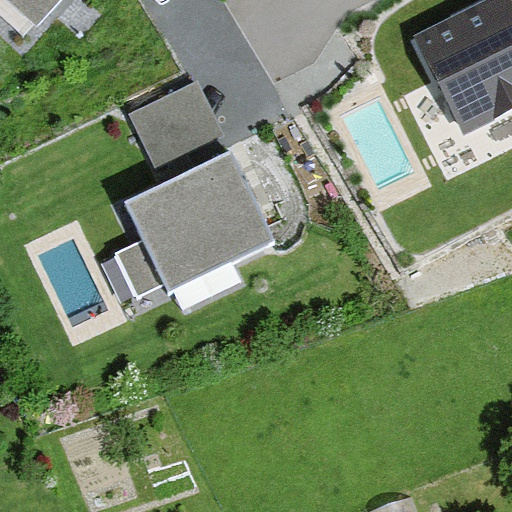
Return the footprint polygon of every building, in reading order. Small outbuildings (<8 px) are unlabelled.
[(0,0),(37,32),(65,0),(0,0)] [(511,2),(511,1),(421,46),(465,134),(511,111),(511,2)] [(203,76),(131,103),(158,174),(230,147),(203,76)] [(227,171),(132,216),(170,296),(265,250),(227,171)] [(419,511),(413,491),(377,503),(379,511),(419,511)]
